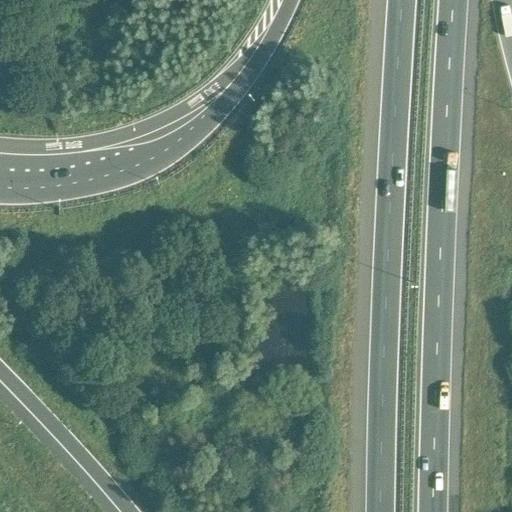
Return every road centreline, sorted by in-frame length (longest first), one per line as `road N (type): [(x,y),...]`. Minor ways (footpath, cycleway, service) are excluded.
road 1 (motorway): [(398,0),(379,233),(377,511)]
road 2 (motorway): [(434,511),(437,237),(454,0)]
road 3 (motorway): [(290,0),(243,81),(175,142),(76,173),(0,172)]
road 4 (motorway): [(0,369),(132,511)]
